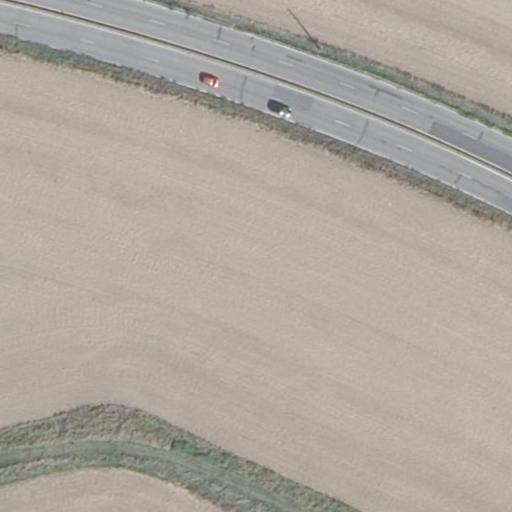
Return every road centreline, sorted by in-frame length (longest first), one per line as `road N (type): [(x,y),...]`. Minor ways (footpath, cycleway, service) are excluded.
road 1 (primary): [(0,18),(253,96),(511,193)]
road 2 (primary): [(511,158),(261,57),(65,0)]
road 3 (track): [(0,458),(84,443),(142,450),(277,511)]
